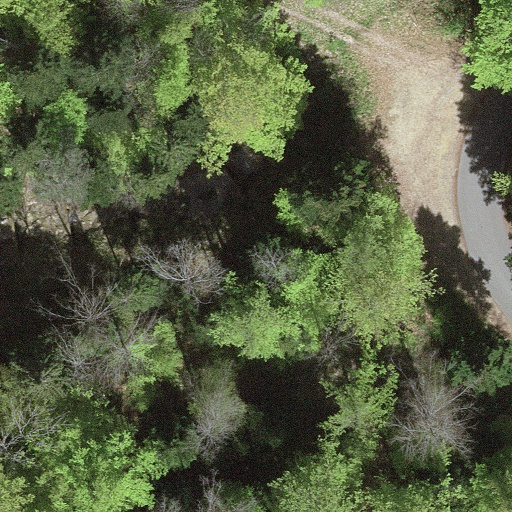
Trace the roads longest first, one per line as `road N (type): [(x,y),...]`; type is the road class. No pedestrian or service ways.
road 1 (unclassified): [(511,80),(488,99),(463,174),(468,218),(511,304)]
road 2 (track): [(299,0),(488,99)]
